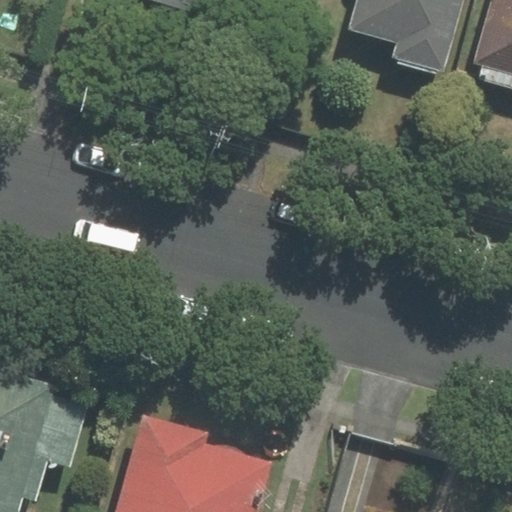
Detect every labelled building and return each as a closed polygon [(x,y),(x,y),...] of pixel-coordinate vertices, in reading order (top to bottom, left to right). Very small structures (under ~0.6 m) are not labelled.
[(261,0),(166,0),(256,23),(261,0)] [(357,0),(351,24),(401,38),(395,60),(444,74),(463,0),(357,0)] [(511,0),(493,0),(478,57),(489,60),(484,77),(511,84),(511,0)] [(75,466),(94,398),(58,388),(61,378),(0,360),(0,511),(23,511),(28,497),(40,500),(51,460),(75,466)] [(272,490),(282,454),(213,435),(217,423),(147,404),(116,511),(256,511),(263,487),(272,490)]
